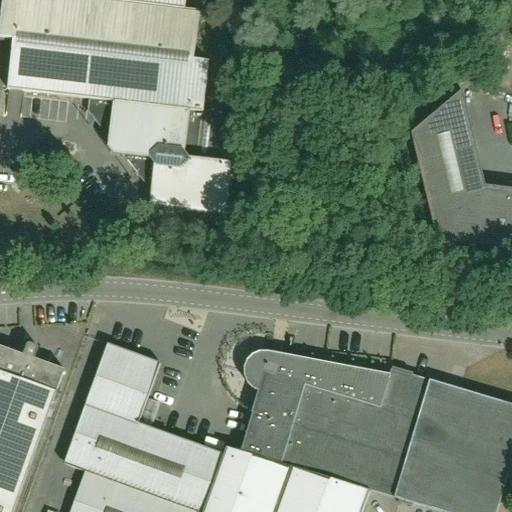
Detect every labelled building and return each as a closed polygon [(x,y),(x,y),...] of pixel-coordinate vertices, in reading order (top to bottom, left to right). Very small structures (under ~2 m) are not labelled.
[(3,0),(0,29),(0,40),(14,42),(8,91),(89,101),(88,114),(144,185),(153,186),(150,209),(151,209),(226,218),(226,217),(232,166),(224,165),(224,157),(231,156),(222,110),(204,113),(209,64),(194,62),(200,13),(185,11),(186,0),(3,0)] [(511,190),(485,187),(462,92),(409,135),(437,242),(511,251),(511,190)] [(85,475),(71,511),(361,511),(367,496),(368,491),(243,453),(228,449),(225,457),(140,426),(162,365),(160,365),(108,346),(65,468),(85,475)] [(0,349),(0,511),(15,511),(65,373),(60,371),(35,362),(39,352),(38,352),(37,349),(31,347),(28,348),(24,358),(0,349)] [(257,415),(254,414),(243,453),(368,491),(438,511),(496,511),(511,462),(511,407),(392,372),(390,380),(291,360),(291,362),(283,360),(268,354),(260,354),(253,356),(248,362),(245,369),(245,377),(248,384),(253,390),(263,394),(257,415)]
